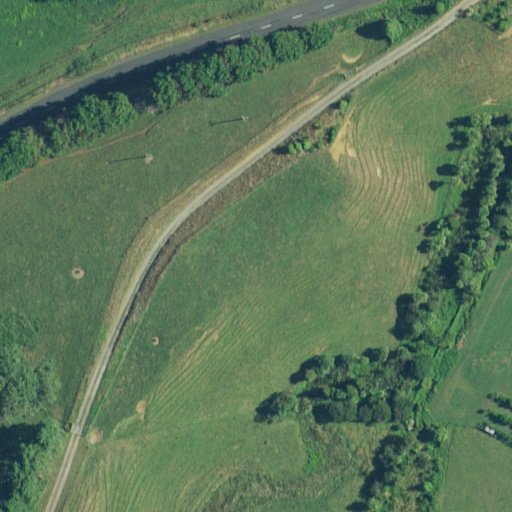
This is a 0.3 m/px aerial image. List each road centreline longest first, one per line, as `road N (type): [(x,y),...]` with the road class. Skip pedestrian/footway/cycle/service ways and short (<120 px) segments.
road 1 (track): [(47,511),(127,303),(164,237),(274,142),(470,0)]
road 2 (unclassified): [(342,0),(106,83),(0,135)]
